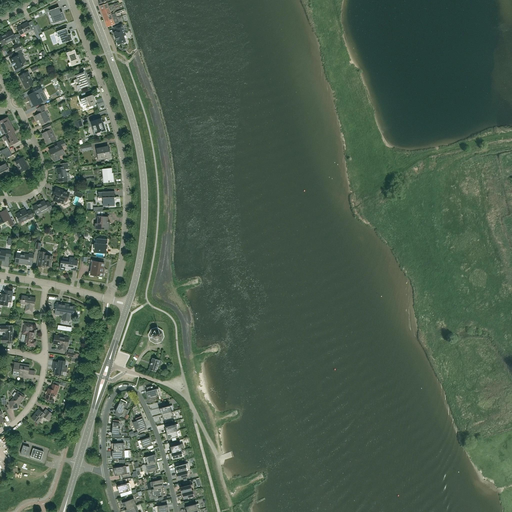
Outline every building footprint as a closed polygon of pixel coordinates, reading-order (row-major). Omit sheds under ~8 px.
[(113,7),(101,11),(103,16),(110,13),(109,10),(114,9),(113,7)] [(62,12),(61,11),(60,12),(58,8),(49,11),(53,23),(61,21),(65,20),(62,12)] [(111,15),(110,14),(103,17),(105,22),(117,18),(115,14),(111,15)] [(117,18),(105,22),(107,27),(112,25),(114,25),(114,24),(118,23),(117,18)] [(34,26),(30,28),(27,23),(16,28),(20,35),(24,33),(25,34),(33,30),(35,36),(39,34),(34,26)] [(125,42),(125,41),(123,36),(124,36),(125,34),(121,25),(113,28),(115,32),(113,33),(115,38),(116,40),(115,40),(116,40),(117,45),(125,42)] [(56,32),(61,45),(72,41),(72,42),(73,42),(70,36),(71,36),(70,36),(69,32),(67,32),(66,28),(56,32)] [(18,45),(21,43),(16,34),(13,36),(11,31),(0,36),(0,41),(2,45),(14,39),(18,45)] [(16,52),(20,50),(23,48),(21,43),(18,45),(13,47),(15,52),(16,52)] [(16,52),(12,54),(13,57),(10,59),(12,63),(11,64),(12,66),(13,66),(15,70),(23,66),(22,65),(24,64),(23,63),(24,63),(24,62),(25,61),(26,60),(20,50),(16,52)] [(76,54),(74,50),(66,53),(70,62),(67,63),(69,67),(82,62),(80,63),(78,57),(76,54)] [(89,86),(84,74),(85,74),(84,71),(83,72),(83,73),(75,76),(80,89),(89,86)] [(34,84),(27,72),(19,76),(25,89),(34,84)] [(56,78),(48,82),(51,87),(59,83),(56,78)] [(42,91),(39,85),(31,90),(32,93),(28,95),(34,106),(31,108),(42,102),(37,93),(42,91)] [(84,102),(86,108),(96,105),(92,95),(80,99),(82,103),(84,102)] [(99,111),(105,108),(103,102),(96,104),(99,111)] [(43,109),(44,108),(43,106),(36,109),(38,112),(40,111),(41,113),(34,116),(39,126),(49,121),(43,109)] [(13,132),(14,131),(7,118),(0,121),(0,134),(0,135),(2,135),(3,137),(5,136),(13,132)] [(103,122),(102,122),(100,119),(90,122),(94,134),(101,131),(101,133),(106,131),(103,122)] [(76,129),(83,126),(81,120),(74,122),(76,129)] [(44,133),(41,134),(43,138),(44,138),(47,144),(56,140),(50,128),(51,127),(49,124),(42,128),(44,133)] [(5,136),(3,137),(2,137),(4,141),(6,140),(9,146),(18,141),(13,132),(5,136)] [(55,147),(49,150),(54,161),(59,159),(58,156),(64,154),(61,147),(65,145),(62,140),(54,144),(55,147)] [(110,157),(108,147),(96,149),(97,156),(99,155),(100,159),(110,157)] [(19,173),(29,168),(28,168),(25,161),(24,162),(22,158),(24,157),(23,157),(14,162),(19,173)] [(0,165),(0,176),(9,171),(5,163),(0,165)] [(55,183),(67,181),(70,180),(69,176),(66,177),(66,173),(65,169),(68,169),(67,163),(60,164),(60,168),(56,168),(58,182),(55,183)] [(102,177),(102,183),(114,182),(113,173),(112,173),(111,168),(102,169),(102,177)] [(57,188),(55,192),(54,192),(52,197),(55,198),(54,202),(58,203),(59,202),(62,204),(64,201),(66,202),(69,193),(57,188)] [(103,206),(114,206),(114,198),(114,192),(98,192),(98,198),(102,198),(103,206)] [(48,209),(49,212),(53,210),(47,199),(49,203),(46,205),(43,198),(42,198),(44,201),(33,207),(31,204),(36,215),(48,209)] [(29,219),(34,217),(30,210),(26,212),(25,209),(21,211),(22,211),(15,215),(19,222),(28,218),(29,219)] [(12,218),(10,218),(6,210),(0,212),(0,224),(7,220),(10,226),(14,224),(15,224),(12,218)] [(97,218),(96,228),(101,228),(101,229),(108,230),(109,225),(107,225),(108,217),(100,216),(100,218),(97,218)] [(94,246),(94,247),(93,247),(92,250),(99,251),(99,252),(106,253),(107,240),(96,239),(95,246),(94,246)] [(10,257),(11,251),(6,250),(6,251),(0,250),(0,260),(4,261),(5,256),(10,257)] [(47,253),(39,251),(37,266),(42,267),(42,265),(50,267),(52,256),(46,255),(47,253)] [(32,261),(33,255),(28,254),(28,255),(16,253),(15,263),(27,265),(28,260),(32,261)] [(74,258),(69,257),(69,259),(62,258),(62,261),(61,261),(59,270),(64,271),(65,269),(76,271),(77,261),(74,260),(74,258)] [(103,273),(102,273),(104,263),(92,261),(90,275),(102,277),(103,273)] [(1,294),(1,296),(0,296),(0,304),(7,306),(8,302),(11,302),(12,292),(4,290),(4,294),(1,294)] [(21,296),(20,304),(26,305),(24,312),(32,313),(33,306),(34,306),(35,298),(21,296)] [(61,320),(69,321),(70,317),(73,317),(74,307),(62,305),(62,304),(57,303),(55,314),(62,315),(61,320)] [(24,323),(23,328),(22,334),(25,334),(24,342),(26,343),(26,346),(35,347),(36,341),(33,340),(34,332),(30,332),(31,329),(31,324),(24,323)] [(12,334),(12,325),(6,326),(0,326),(0,331),(6,332),(6,337),(0,337),(1,343),(6,343),(6,344),(11,343),(11,334),(12,334)] [(155,340),(158,339),(159,339),(160,336),(160,333),(159,332),(157,331),(156,331),(153,331),(152,332),(151,334),(151,335),(152,338),(152,339),(155,340)] [(66,346),(67,346),(68,338),(54,335),(53,344),(59,345),(58,350),(65,351),(66,346)] [(152,358),(150,364),(148,370),(155,372),(157,365),(159,365),(160,365),(160,364),(161,362),(160,361),(159,360),(152,358)] [(64,367),(65,362),(61,361),(60,363),(53,362),(52,367),(55,368),(53,375),(62,376),(63,371),(66,372),(67,367),(64,367)] [(14,363),(13,369),(12,375),(33,379),(34,371),(28,370),(29,365),(14,363)] [(48,388),(44,398),(45,398),(44,400),(53,403),(54,401),(51,400),(53,394),(56,395),(59,386),(52,384),(50,389),(48,388)] [(146,387),(147,391),(146,391),(148,399),(160,396),(158,388),(153,390),(152,386),(146,387)] [(17,409),(17,408),(17,406),(24,396),(21,394),(20,395),(16,393),(10,401),(9,401),(10,409),(13,408),(13,409),(17,409)] [(121,399),(116,409),(115,412),(125,416),(127,410),(123,408),(127,402),(121,399)] [(160,414),(172,411),(171,411),(169,405),(159,408),(160,414)] [(38,423),(43,417),(47,420),(51,414),(45,409),(42,413),(38,410),(31,418),(38,423)] [(172,411),(160,414),(160,415),(161,414),(163,420),(173,417),(172,411)] [(139,432),(145,429),(146,429),(145,426),(141,416),(135,418),(136,421),(132,422),(135,430),(138,429),(139,432)] [(112,420),(111,431),(111,434),(119,435),(119,428),(118,428),(119,421),(112,420)] [(176,430),(176,431),(177,430),(175,424),(164,427),(166,433),(176,430)] [(166,433),(165,433),(167,439),(178,436),(176,431),(176,430),(166,433)] [(152,445),(151,442),(149,437),(137,441),(140,449),(152,445)] [(111,451),(124,450),(123,443),(111,443),(111,451)] [(181,450),(182,450),(180,444),(170,447),(171,453),(181,450)] [(26,456),(29,447),(23,445),(20,454),(26,456)] [(40,460),(43,452),(33,448),(30,457),(40,460)] [(124,450),(111,451),(112,459),(124,458),(124,450)] [(171,453),(170,453),(172,459),(183,456),(181,450),(171,453)] [(157,462),(156,459),(155,454),(143,458),(145,465),(157,462)] [(159,469),(157,462),(145,465),(147,473),(159,469)] [(186,470),(187,470),(185,464),(175,467),(176,472),(176,473),(186,470)] [(125,466),(114,468),(113,468),(114,476),(121,475),(122,478),(129,477),(129,473),(127,473),(125,466)] [(176,473),(176,472),(176,473),(177,479),(188,476),(186,470),(176,473)] [(163,487),(163,484),(162,479),(149,482),(151,490),(163,487)] [(119,494),(120,493),(131,490),(129,483),(117,486),(119,494)] [(192,490),(191,490),(190,484),(179,487),(181,493),(182,493),(192,490)] [(165,494),(163,487),(151,490),(153,497),(165,494)] [(192,490),(191,490),(192,490),(182,493),(183,499),(194,496),(192,490)] [(18,504),(27,499),(25,495),(16,500),(18,504)] [(124,510),(136,506),(133,498),(121,503),(124,510)]
